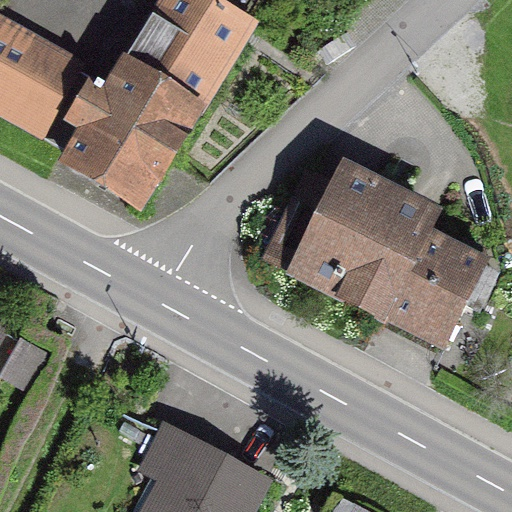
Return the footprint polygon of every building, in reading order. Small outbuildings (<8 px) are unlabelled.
[(79,123),(60,155),(148,207),(260,18),(228,0),(160,0),(130,50),(125,47),(107,76),(93,68),(65,115),(79,123)] [(0,113),(45,139),(88,61),(0,12),(0,113)] [(263,258),(387,320),(437,222),(447,201),(344,150),(331,177),(310,166),(263,258)] [(494,249),(437,222),(387,320),(447,347),(494,249)] [(0,366),(14,341),(0,333),(0,366)] [(20,337),(5,374),(35,386),(49,349),(20,337)] [(201,442),(159,511),(257,511),(274,485),(201,442)]
